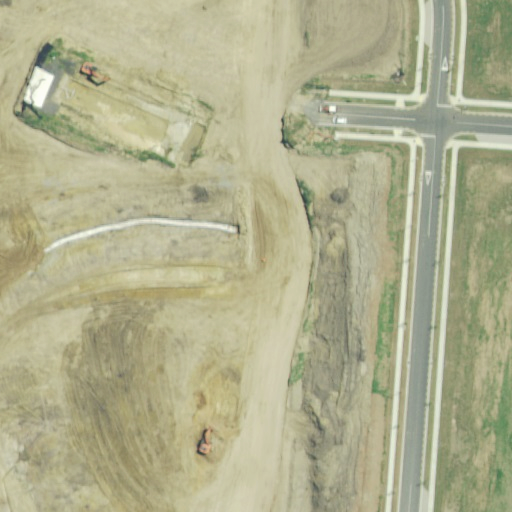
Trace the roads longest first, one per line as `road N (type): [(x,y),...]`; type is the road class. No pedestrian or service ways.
road 1 (residential): [(208,104),(181,511)]
road 2 (residential): [(409,511),(436,121)]
road 3 (residential): [(436,121),(208,104)]
road 4 (residential): [(208,104),(0,93)]
road 5 (residential): [(436,121),(440,0)]
